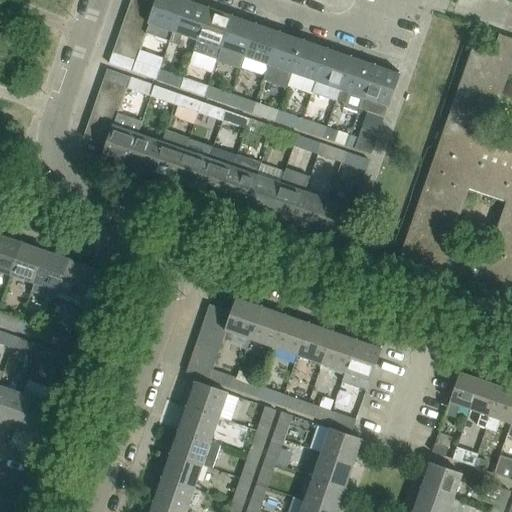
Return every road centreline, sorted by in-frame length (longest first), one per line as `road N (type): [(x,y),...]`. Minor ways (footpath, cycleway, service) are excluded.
road 1 (residential): [(95,0),(44,151),(164,278)]
road 2 (residential): [(431,337),(225,264),(164,278)]
road 3 (residential): [(164,278),(169,313),(100,506)]
road 4 (unclassified): [(271,0),(355,29),(383,20),(390,0)]
